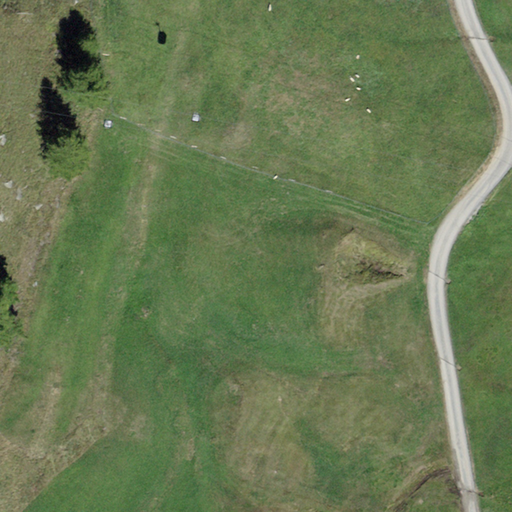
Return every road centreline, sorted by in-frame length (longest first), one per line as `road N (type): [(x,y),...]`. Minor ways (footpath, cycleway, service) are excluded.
road 1 (track): [(472,511),(433,274),(454,217),(509,154),(511,120)]
road 2 (track): [(511,111),(463,0)]
